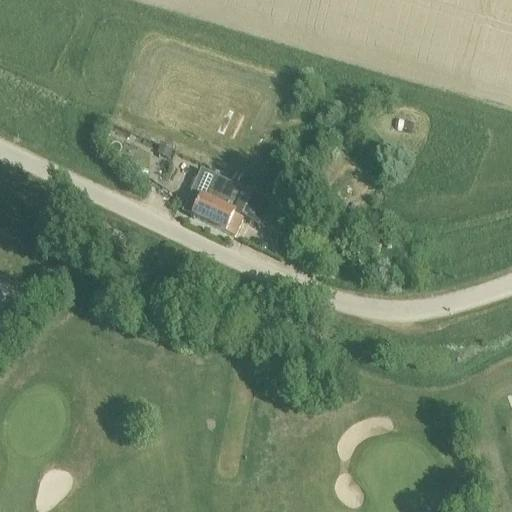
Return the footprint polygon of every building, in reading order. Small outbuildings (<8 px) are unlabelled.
[(161,146),(157,154),(170,160),(173,152),(164,148),(161,146)] [(193,198),(185,216),(236,239),(243,222),(253,226),(258,228),(269,205),(217,182),(203,176),(193,198)] [(280,176),(274,189),(288,195),(294,182),(280,176)] [(273,211),(270,219),(281,224),(285,216),(273,211)] [(293,250),(313,259),(325,233),(305,224),(293,250)]
